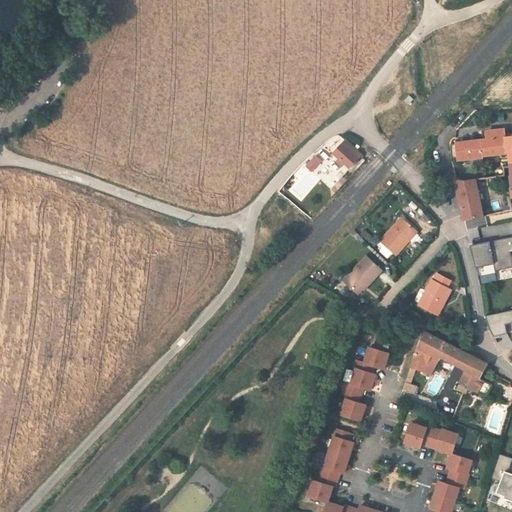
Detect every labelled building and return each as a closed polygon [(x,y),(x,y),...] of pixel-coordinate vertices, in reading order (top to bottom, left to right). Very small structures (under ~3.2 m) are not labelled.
[(413,99),(409,95),(404,101),(408,105),(413,99)] [(458,161),(511,155),(511,139),(511,140),(510,132),(492,134),(493,142),(462,145),(456,146),(458,161)] [(356,168),(365,159),(363,157),(366,154),(360,148),(357,151),(354,149),(349,145),(341,154),(344,158),(342,160),(349,166),(351,164),(356,168)] [(329,147),(319,158),(325,162),(334,151),(329,147)] [(311,171),(322,163),(316,156),(306,164),(311,171)] [(482,180),(461,183),(469,222),(491,218),(482,180)] [(402,257),(423,235),(408,221),(387,243),(402,257)] [(511,237),(472,246),(480,276),(511,267),(511,255),(511,250),(511,237)] [(348,279),(363,292),(372,283),(373,284),(386,271),(370,256),(348,279)] [(457,283),(444,277),(441,282),(439,281),(426,307),(444,316),(457,291),(454,289),(457,283)] [(511,310),(486,317),(491,328),(496,340),(506,358),(511,349),(511,339),(507,331),(507,323),(511,321),(511,310)] [(448,362),(449,359),(469,370),(475,357),(429,333),(418,368),(429,372),(435,356),(448,362)] [(346,416),(365,423),(370,408),(364,406),(369,390),(373,392),(378,376),(375,375),(377,367),(390,371),(395,358),(375,351),(371,365),(360,361),(357,370),(359,371),(355,386),(352,385),(347,401),(350,402),(346,416)] [(469,370),(474,372),(467,388),(494,398),(500,386),(485,378),(491,366),(491,365),(475,357),(469,370)] [(418,385),(411,383),(416,370),(410,368),(404,390),(415,394),(418,385)] [(411,446),(426,451),(427,447),(458,457),(465,437),(449,432),(448,434),(433,429),(432,432),(417,427),(411,446)] [(306,498),(326,504),(331,488),(334,490),(338,475),(345,477),(356,445),(348,442),(351,434),(333,428),(330,437),(336,439),(326,471),(320,469),(316,484),(311,482),(306,498)] [(511,461),(511,459),(500,454),(492,477),(502,480),(496,493),(511,500),(511,473),(509,472),(511,461)] [(457,511),(465,490),(469,491),(475,476),(473,475),(477,463),(458,457),(454,469),(457,470),(452,486),(446,484),(437,510),(444,511),(457,511)]
